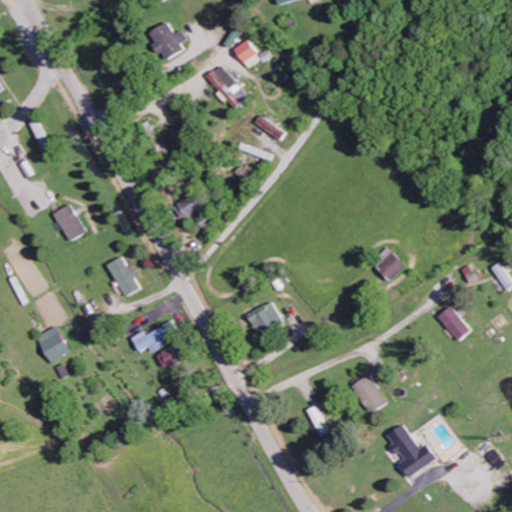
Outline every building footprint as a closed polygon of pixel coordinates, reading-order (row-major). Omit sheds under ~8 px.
[(157,32),(162,42),(161,43),(172,61),(195,49),(185,32),(181,34),(174,22),(157,32)] [(266,59),(251,40),(239,50),(254,68),(266,59)] [(240,110),(254,97),(225,65),(212,77),(225,92),(224,93),(240,110)] [(291,133),(266,115),(260,123),(286,141),(291,133)] [(197,214),(204,227),(215,221),(200,193),(181,203),(189,218),(197,214)] [(91,233),(75,205),(59,214),(75,242),(91,233)] [(395,281),(411,266),(393,248),(378,264),(395,281)] [(131,298),(145,289),(139,279),(143,277),(136,266),(131,268),(125,257),(111,266),(131,298)] [(252,315),(266,336),(288,322),(275,301),(252,315)] [(476,333),(458,307),(444,316),(462,342),(476,333)] [(170,344),(167,339),(180,331),(174,322),(151,335),(149,331),(136,338),(145,352),(153,347),(156,352),(170,344)] [(55,362),(76,351),(62,326),(42,337),(55,362)] [(169,369),(190,359),(183,343),(161,354),(169,369)] [(393,405),(375,372),(358,381),(376,414),(393,405)] [(418,478),(445,460),(435,444),(427,450),(411,425),(392,437),(418,478)]
